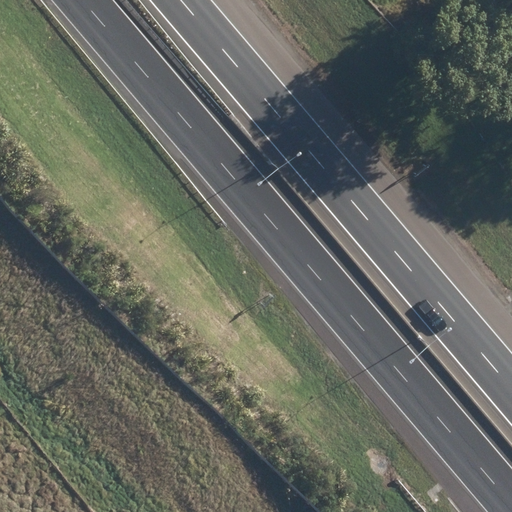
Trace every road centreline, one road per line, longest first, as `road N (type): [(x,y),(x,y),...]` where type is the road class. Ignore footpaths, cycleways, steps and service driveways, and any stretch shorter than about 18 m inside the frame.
road 1 (motorway): [(511,505),(69,0)]
road 2 (motorway): [(172,0),(511,385)]
